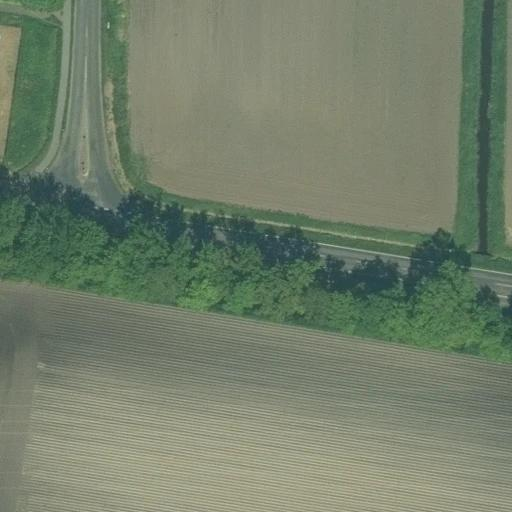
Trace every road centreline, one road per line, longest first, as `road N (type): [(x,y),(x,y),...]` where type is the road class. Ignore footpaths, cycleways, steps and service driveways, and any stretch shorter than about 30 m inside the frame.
road 1 (tertiary): [(79,220),(511,288)]
road 2 (tertiary): [(85,0),(79,220)]
